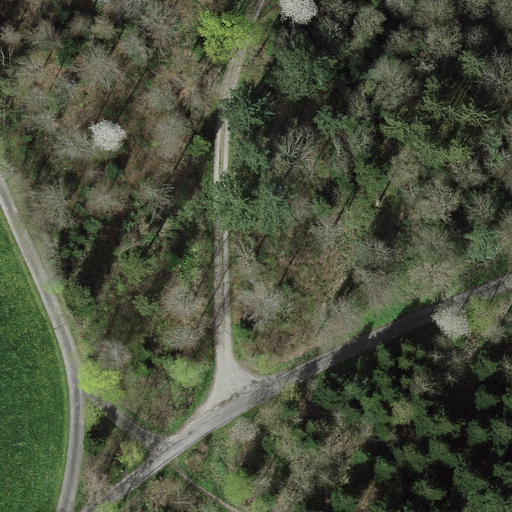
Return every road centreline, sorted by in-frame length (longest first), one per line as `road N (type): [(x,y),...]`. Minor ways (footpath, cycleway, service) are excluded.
road 1 (track): [(89,511),(185,434),(346,346),(511,283)]
road 2 (track): [(227,412),(220,174),(256,0)]
road 3 (track): [(0,198),(82,388)]
road 4 (track): [(82,388),(64,511)]
